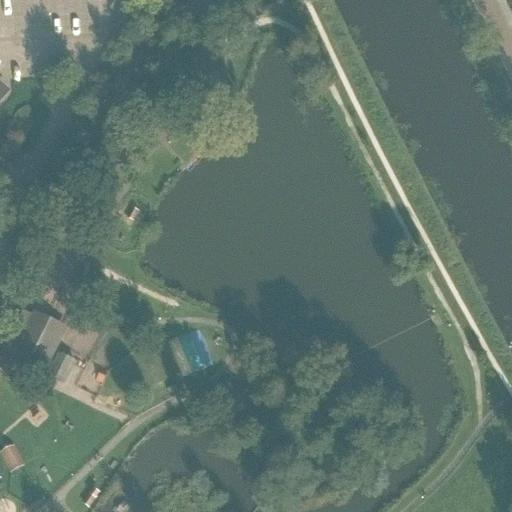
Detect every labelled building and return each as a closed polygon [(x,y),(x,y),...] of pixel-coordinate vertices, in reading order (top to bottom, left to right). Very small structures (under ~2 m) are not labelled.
[(215,62),(224,48),(230,47),(233,41),(232,36),(227,33),(221,33),(206,57),(215,62)] [(101,138),(151,57),(134,47),(84,128),(101,138)] [(79,269),(88,246),(63,236),(54,258),(79,269)] [(33,312),(9,360),(17,365),(43,378),(68,329),(33,312)] [(0,454),(10,474),(24,467),(13,445),(0,451),(0,454)]
